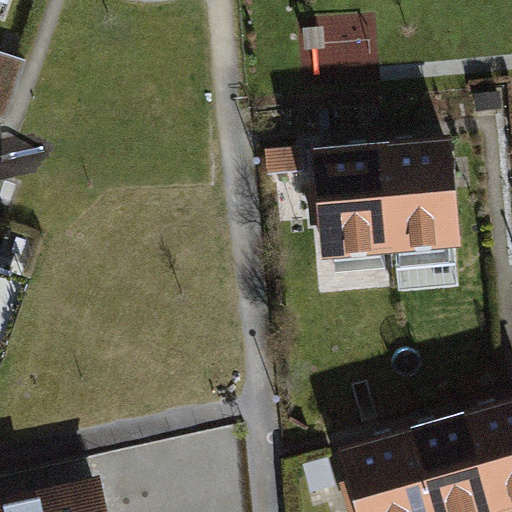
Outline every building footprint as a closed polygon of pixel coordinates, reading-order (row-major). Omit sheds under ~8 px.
[(55,0),(0,0),(0,39),(38,52),(55,0)] [(476,145),(404,151),(413,263),(486,257),(476,145)] [(404,151),(326,158),(335,269),(413,263),(404,151)] [(60,277),(0,257),(0,417),(12,422),(60,277)] [(511,511),(511,414),(485,422),(509,511),(511,511)] [(509,511),(485,422),(421,440),(440,511),(509,511)] [(440,511),(421,440),(347,461),(361,511),(440,511)] [(0,511),(120,511),(115,484),(0,508),(0,511)]
